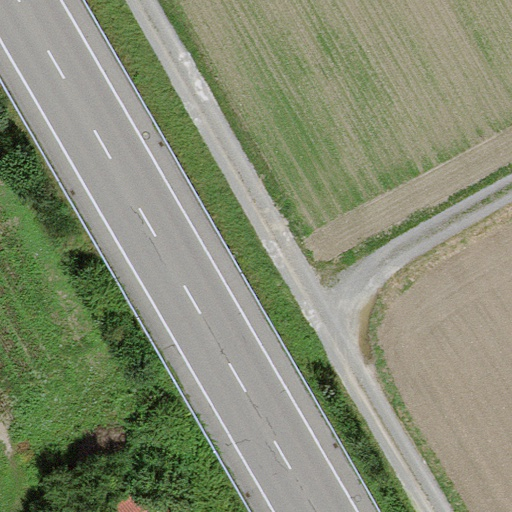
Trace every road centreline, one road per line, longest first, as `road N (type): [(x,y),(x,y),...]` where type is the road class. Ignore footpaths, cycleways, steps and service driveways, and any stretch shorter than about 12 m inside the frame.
road 1 (primary): [(302,511),(6,0)]
road 2 (track): [(298,302),(130,0)]
road 3 (track): [(424,511),(298,302)]
road 4 (track): [(511,189),(298,302)]
